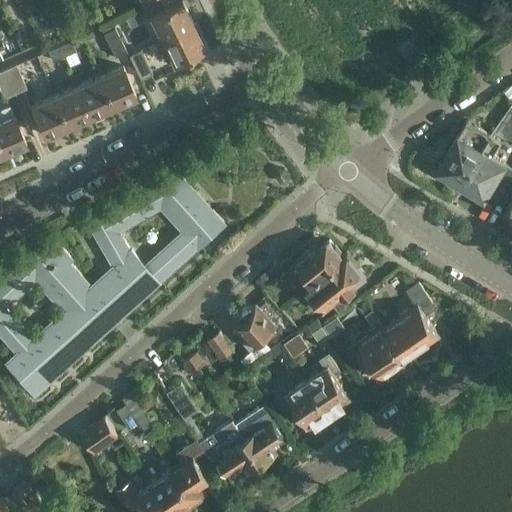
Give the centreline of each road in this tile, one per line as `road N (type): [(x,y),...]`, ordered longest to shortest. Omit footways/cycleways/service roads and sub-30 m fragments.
road 1 (residential): [(344,170),(37,443)]
road 2 (residential): [(511,331),(262,511)]
road 3 (residential): [(0,224),(267,76)]
road 4 (residential): [(344,170),(511,51)]
road 5 (tertiary): [(511,288),(344,170)]
road 6 (tertiary): [(344,170),(267,76)]
